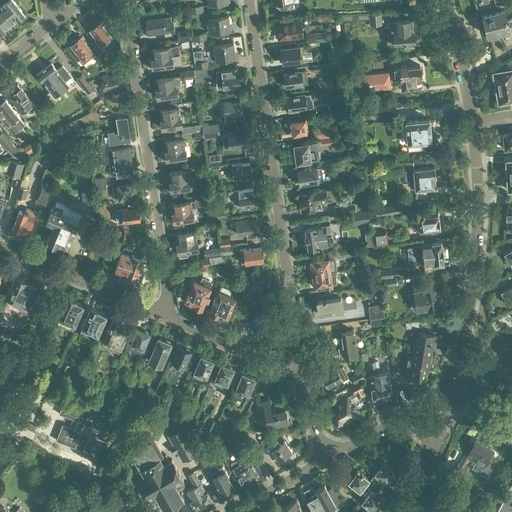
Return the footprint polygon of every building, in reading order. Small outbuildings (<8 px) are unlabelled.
[(12,0),(0,0),(0,10),(11,26),(18,21),(25,16),(12,0)] [(177,0),(170,0),(174,9),(180,6),(177,0)] [(290,5),(290,2),(293,2),(298,1),(297,0),(272,0),(273,5),(276,4),(276,7),(280,10),(287,9),(290,5)] [(188,8),(189,14),(203,12),(202,6),(188,8)] [(11,26),(0,10),(0,32),(1,34),(6,31),(5,30),(11,26)] [(489,36),(491,41),(499,39),(498,34),(510,31),(509,28),(511,27),(511,18),(507,20),(505,11),(483,17),(488,36),(489,36)] [(381,14),(369,15),(370,25),(382,24),(381,14)] [(208,18),(210,34),(230,31),(228,16),(208,18)] [(173,22),(171,22),(171,18),(164,19),(164,18),(147,21),(149,34),(166,32),(166,31),(174,30),(173,22)] [(104,53),(102,50),(107,47),(109,49),(115,44),(110,38),(111,37),(105,29),(109,26),(105,20),(100,23),(100,22),(100,23),(97,22),(94,25),(93,28),(90,31),(96,40),(95,41),(98,46),(95,48),(95,49),(100,56),(104,53)] [(406,42),(406,47),(414,47),(413,41),(414,41),(414,32),(413,32),(412,20),(393,21),(393,22),(387,23),(388,27),(385,27),(385,33),(394,32),(394,34),(387,34),(387,44),(394,43),(406,42)] [(303,37),(301,21),(285,23),(285,25),(277,26),(278,33),(277,33),(278,37),(279,38),(279,39),(287,38),(287,40),(295,39),(303,37)] [(178,31),(179,41),(191,39),(190,30),(178,31)] [(192,35),(193,42),(207,40),(206,34),(192,35)] [(81,59),(80,60),(80,61),(83,65),(95,55),(97,58),(100,56),(95,49),(92,51),(81,37),(77,40),(74,40),(71,42),(71,45),(81,59)] [(345,61),(344,51),(342,41),(332,42),(334,52),(330,53),(331,63),(345,61)] [(213,46),(215,62),(235,59),(233,43),(213,46)] [(153,68),(180,65),(178,47),(170,48),(151,51),(152,60),(147,61),(148,69),(153,68)] [(300,62),(305,61),(303,47),(298,48),(281,50),(282,58),(280,58),(281,63),(282,63),(282,65),(300,62)] [(74,63),(79,59),(71,49),(66,53),(74,63)] [(373,68),(394,66),(394,59),(372,61),(373,68)] [(194,63),(195,69),(209,67),(208,61),(194,63)] [(43,82),(55,97),(68,87),(65,82),(71,77),(62,67),(57,71),(51,64),(37,75),(43,83),(43,82)] [(390,87),(390,89),(401,88),(418,87),(420,84),(419,75),(420,75),(420,74),(422,70),(422,67),(419,65),(406,66),(406,65),(400,65),(400,67),(394,68),(388,69),(388,72),(362,74),(364,90),(390,87)] [(80,71),(87,79),(91,75),(85,67),(80,71)] [(195,70),(197,82),(208,81),(207,69),(195,70)] [(232,83),(240,82),(239,76),(235,76),(235,69),(222,71),(216,72),(219,90),(232,88),(232,83)] [(194,70),(184,71),(185,80),(196,79),(194,70)] [(511,70),(494,73),(496,87),(511,83),(511,70)] [(286,86),(286,88),(302,86),(302,85),(307,85),(305,71),(300,72),(284,75),(285,81),(284,83),(284,86),(286,86)] [(112,89),(113,94),(121,93),(120,88),(118,75),(108,76),(108,75),(101,76),(102,77),(97,78),(98,85),(103,84),(104,90),(112,89)] [(77,80),(87,94),(93,90),(82,76),(77,80)] [(156,90),(157,98),(177,95),(176,86),(175,86),(175,84),(179,84),(178,77),(174,78),(155,81),(156,90)] [(313,83),(314,90),(333,88),(333,81),(313,83)] [(511,83),(496,87),(499,102),(511,100),(511,83)] [(22,112),(26,116),(36,108),(33,104),(21,88),(20,89),(17,84),(11,89),(14,93),(13,93),(14,95),(11,97),(22,112)] [(313,91),(314,100),(331,98),(330,89),(313,91)] [(310,95),(308,96),(304,96),(287,98),(288,105),(287,107),(288,110),(289,110),(289,112),(314,109),(312,100),(311,100),(310,95)] [(217,109),(221,109),(225,108),(227,123),(238,122),(237,115),(242,114),(242,113),(243,111),(243,108),(241,107),(240,101),(231,103),(230,98),(216,100),(217,109)] [(0,106),(22,134),(24,132),(21,127),(24,124),(6,100),(5,100),(5,99),(2,99),(0,100),(0,106)] [(93,105),(97,110),(106,105),(102,99),(93,105)] [(316,107),(317,114),(329,112),(328,105),(316,107)] [(356,109),(357,116),(368,115),(369,118),(373,117),(373,115),(381,114),(380,105),(356,109)] [(22,134),(0,106),(0,119),(6,127),(7,126),(16,138),(22,134)] [(44,117),(50,124),(54,121),(45,108),(40,112),(41,113),(39,114),(42,118),(44,117)] [(178,109),(173,110),(160,112),(161,121),(162,130),(181,126),(180,118),(178,109)] [(102,133),(104,143),(129,140),(126,117),(116,118),(118,133),(114,134),(113,131),(102,133)] [(431,135),(430,125),(429,119),(406,122),(406,128),(400,129),(401,137),(407,137),(409,152),(423,150),(423,148),(430,147),(430,141),(431,141),(431,135)] [(292,135),(293,137),(307,135),(305,120),(290,122),(292,130),(291,131),(291,135),(292,135)] [(203,132),(203,133),(219,130),(218,125),(209,126),(208,124),(202,124),(202,126),(203,132)] [(203,132),(202,126),(182,129),(182,134),(203,132)] [(313,131),(314,139),(321,138),(321,139),(333,138),(331,129),(313,131)] [(220,137),(219,130),(203,133),(204,139),(204,141),(210,140),(210,138),(220,137)] [(204,139),(203,133),(203,132),(182,134),(183,140),(164,143),(165,151),(165,152),(160,153),(161,161),(167,160),(167,161),(186,158),(185,149),(184,149),(184,147),(188,146),(187,140),(193,139),(193,141),(204,139)] [(0,135),(0,143),(14,158),(28,155),(22,149),(19,152),(2,133),(0,135)] [(222,136),(224,149),(231,148),(232,150),(237,149),(237,148),(247,146),(247,145),(248,144),(247,140),(246,139),(245,133),(235,134),(234,133),(228,133),(228,136),(222,136)] [(94,138),(81,140),(82,146),(95,145),(94,138)] [(43,152),(49,148),(44,140),(38,145),(43,152)] [(32,142),(24,149),(29,155),(37,148),(32,142)] [(297,164),(310,162),(318,161),(316,144),(294,147),(294,148),(293,149),(294,153),(295,154),(295,156),(294,158),(295,161),(296,162),(297,164)] [(114,157),(115,163),(131,161),(129,148),(107,151),(108,158),(114,157)] [(133,174),(131,161),(115,163),(115,169),(110,170),(111,177),(133,174)] [(9,162),(6,175),(13,177),(16,163),(9,162)] [(414,177),(415,189),(435,187),(435,186),(441,186),(440,177),(434,177),(434,175),(434,167),(413,169),(412,162),(406,162),(408,178),(414,177)] [(23,165),(16,163),(13,177),(20,179),(23,165)] [(234,179),(251,177),(250,176),(252,174),(251,171),(250,170),(249,164),(239,165),(239,164),(232,165),(228,166),(229,179),(234,179)] [(48,165),(39,191),(49,194),(57,168),(48,165)] [(299,184),(300,186),(318,183),(323,182),(321,168),(316,169),(311,169),(310,166),(302,168),(303,171),(298,172),(299,179),(297,180),(298,183),(299,184)] [(169,182),(171,191),(190,188),(189,179),(189,180),(188,178),(193,177),(192,170),(188,171),(169,174),(170,182),(169,182)] [(363,172),(348,174),(350,183),(364,179),(363,172)] [(119,200),(136,197),(134,184),(118,186),(117,187),(112,187),(114,200),(119,199),(119,200)] [(94,194),(102,193),(106,192),(104,185),(93,186),(94,194)] [(20,187),(17,198),(24,200),(27,189),(20,187)] [(198,190),(199,196),(210,194),(209,188),(198,190)] [(232,200),(239,199),(240,209),(248,208),(249,210),(256,209),(255,204),(256,204),(254,195),(251,196),(250,189),(238,191),(229,192),(229,195),(231,195),(232,200)] [(35,204),(45,207),(48,195),(39,192),(35,204)] [(317,209),(321,209),(320,202),(326,201),(325,192),(314,194),(300,196),(302,212),(317,210),(317,209)] [(193,198),(194,202),(190,202),(171,205),(173,214),(172,214),(173,223),(174,223),(175,227),(194,224),(192,211),(191,211),(191,209),(202,207),(201,197),(193,198)] [(67,247),(77,223),(81,214),(72,211),(73,208),(59,202),(58,205),(54,204),(51,211),(46,221),(54,225),(46,243),(56,247),(55,248),(64,252),(66,247),(67,247)] [(377,217),(385,216),(406,213),(405,204),(375,208),(377,217)] [(355,205),(334,208),(335,216),(356,213),(355,205)] [(20,232),(28,235),(34,218),(36,213),(26,209),(25,213),(19,211),(12,229),(11,234),(17,237),(19,232),(20,232)] [(122,217),(123,224),(139,222),(138,209),(128,210),(127,209),(121,210),(121,212),(117,213),(118,217),(122,217)] [(348,226),(368,223),(366,212),(358,213),(347,215),(348,226)] [(418,221),(419,231),(431,229),(432,234),(439,233),(438,229),(440,228),(439,219),(438,214),(425,216),(425,213),(417,214),(411,215),(412,221),(418,221)] [(235,222),(237,236),(258,233),(258,232),(259,230),(259,227),(257,226),(256,220),(248,221),(248,220),(242,221),(235,222)] [(305,229),(307,249),(327,246),(333,245),(332,237),(331,237),(330,233),(331,233),(330,225),(305,229)] [(119,241),(126,242),(128,230),(121,229),(119,241)] [(179,258),(187,257),(187,252),(197,250),(196,241),(196,239),(200,239),(199,232),(195,233),(176,236),(177,244),(178,254),(178,253),(179,258)] [(374,236),(375,245),(385,244),(384,232),(373,233),(374,236)] [(219,241),(220,248),(231,247),(229,239),(219,241)] [(407,248),(409,265),(424,264),(424,265),(435,264),(444,264),(443,258),(444,258),(444,257),(448,257),(447,248),(443,248),(442,248),(441,242),(432,243),(422,244),(422,246),(407,248)] [(135,278),(140,280),(143,271),(138,270),(142,260),(131,256),(132,251),(123,248),(121,254),(121,253),(115,271),(126,275),(127,275),(126,276),(127,279),(132,280),(135,279),(135,278)] [(220,256),(219,249),(219,248),(204,251),(205,258),(220,256)] [(221,249),(221,256),(234,254),(234,248),(221,249)] [(246,264),(262,262),(262,261),(263,259),(263,256),(261,255),(260,249),(250,250),(250,249),(239,251),(241,265),(246,264)] [(221,256),(209,258),(211,264),(225,262),(221,256)] [(201,268),(210,266),(209,259),(208,259),(208,258),(201,260),(201,261),(200,261),(201,268)] [(312,270),(313,276),(330,273),(337,272),(336,259),(311,263),(312,264),(310,265),(311,270),(312,270)] [(382,278),(393,277),(405,276),(404,268),(381,271),(382,278)] [(330,273),(313,276),(314,281),(313,282),(313,287),(315,287),(315,288),(337,285),(336,275),(330,276),(330,273)] [(0,331),(1,332),(3,329),(17,335),(20,329),(21,329),(30,307),(27,306),(30,299),(31,299),(33,294),(33,293),(36,286),(26,282),(27,281),(16,276),(11,287),(0,314),(0,331)] [(201,307),(205,298),(207,299),(209,294),(207,294),(210,288),(209,288),(211,283),(202,279),(199,284),(193,281),(189,292),(184,290),(180,297),(185,300),(193,304),(193,305),(194,308),(198,310),(201,307)] [(383,281),(384,287),(397,285),(396,279),(383,281)] [(511,303),(511,285),(501,292),(508,306),(511,303)] [(227,318),(232,320),(235,312),(230,310),(235,299),(229,296),(231,291),(221,287),(219,292),(218,292),(216,297),(215,297),(213,301),(214,302),(210,311),(211,312),(211,316),(215,318),(215,317),(218,316),(219,315),(227,319),(227,318)] [(415,299),(417,311),(428,309),(428,310),(438,309),(438,308),(443,308),(442,299),(437,299),(436,299),(435,289),(425,291),(414,293),(408,294),(409,300),(415,299)] [(263,309),(262,308),(267,304),(260,294),(253,299),(256,304),(251,307),(252,309),(250,310),(252,312),(245,317),(249,322),(244,325),(249,332),(253,330),(256,334),(257,334),(258,334),(263,331),(263,329),(273,322),(267,315),(268,313),(266,310),(264,310),(263,309)] [(77,302),(68,298),(59,318),(59,319),(57,324),(71,330),(73,325),(82,306),(76,303),(77,302)] [(341,299),(317,302),(319,315),(334,313),(335,316),(343,315),(341,299)] [(368,307),(370,320),(384,318),(382,305),(368,307)] [(99,312),(90,308),(82,329),(80,334),(96,341),(98,336),(107,316),(99,313),(99,312)] [(123,322),(114,318),(104,342),(102,347),(118,354),(121,349),(130,329),(121,326),(123,322)] [(384,318),(370,320),(371,327),(385,325),(384,318)] [(405,323),(406,329),(419,327),(418,321),(405,323)] [(144,332),(138,330),(131,345),(132,345),(129,350),(142,355),(145,349),(146,348),(147,345),(147,344),(150,335),(149,335),(148,333),(145,332),(144,332)] [(357,355),(354,331),(341,333),(343,349),(340,349),(341,358),(357,355)] [(415,339),(414,346),(431,349),(435,349),(437,335),(436,335),(436,334),(425,332),(425,334),(419,333),(418,340),(415,339)] [(26,339),(23,347),(31,351),(34,343),(26,339)] [(165,342),(158,339),(156,344),(154,343),(152,348),(154,350),(149,361),(162,367),(166,359),(167,358),(168,355),(168,354),(172,345),(171,344),(170,343),(166,341),(165,342)] [(406,357),(405,364),(425,367),(428,367),(431,349),(414,346),(412,358),(406,357)] [(185,350),(179,348),(172,364),(173,364),(171,368),(183,374),(185,369),(186,367),(187,367),(189,364),(188,363),(192,353),(190,353),(189,351),(186,350),(185,350)] [(51,359),(39,355),(35,364),(47,368),(51,359)] [(207,360),(201,357),(194,373),(194,374),(192,378),(204,384),(206,379),(207,379),(207,377),(208,377),(210,373),(209,372),(214,363),(212,362),(212,360),(208,359),(207,360)] [(0,411),(15,418),(14,423),(14,424),(17,418),(0,411),(7,394),(13,397),(24,370),(23,370),(22,372),(2,363),(3,361),(0,360),(0,411)] [(400,362),(391,360),(393,373),(399,372),(400,362)] [(418,381),(418,379),(423,379),(425,367),(405,364),(404,369),(407,369),(406,376),(408,377),(408,379),(418,381)] [(57,376),(63,378),(68,367),(62,365),(57,376)] [(227,368),(222,366),(215,381),(213,386),(225,391),(227,386),(228,386),(228,385),(230,384),(231,381),(230,380),(234,371),(232,370),(232,369),(229,368),(227,368)] [(378,397),(379,402),(387,401),(387,396),(392,395),(389,372),(377,373),(376,366),(370,367),(371,374),(370,374),(372,388),(373,397),(378,397)] [(326,381),(329,387),(342,380),(343,382),(349,379),(343,367),(336,369),(336,368),(323,375),(324,376),(323,378),(324,380),(326,381)] [(46,369),(44,374),(52,378),(54,373),(46,369)] [(352,378),(355,384),(364,379),(361,373),(352,378)] [(249,378),(243,375),(236,390),(236,391),(234,395),(246,401),(248,395),(249,396),(250,394),(251,394),(253,390),(251,389),(255,380),(254,380),(254,378),(250,376),(249,378)] [(361,382),(348,390),(352,398),(356,396),(359,401),(366,396),(364,391),(366,390),(361,382)] [(150,389),(144,404),(149,406),(156,392),(150,389)] [(489,398),(493,400),(496,401),(499,394),(492,391),(489,398)] [(168,395),(161,412),(168,415),(175,399),(168,395)] [(62,425),(56,441),(75,448),(77,444),(85,447),(84,451),(103,459),(108,443),(104,441),(108,433),(112,435),(119,416),(121,412),(105,405),(101,414),(91,410),(93,406),(67,396),(60,414),(73,419),(69,428),(62,425)] [(340,427),(343,425),(343,424),(354,418),(355,419),(360,416),(356,408),(353,409),(347,398),(340,402),(341,403),(337,405),(339,408),(332,412),(336,420),(336,421),(335,421),(335,422),(335,423),(334,424),(335,425),(335,426),(336,427),(337,427),(337,428),(338,428),(339,428),(340,427)] [(270,403),(260,405),(263,421),(266,420),(267,426),(276,424),(276,427),(289,423),(286,410),(278,412),(277,407),(271,409),(270,403)] [(180,425),(190,429),(194,419),(184,415),(180,425)] [(34,432),(36,427),(37,426),(19,418),(19,419),(17,424),(34,432)] [(210,421),(202,438),(209,442),(217,424),(210,421)] [(231,424),(223,440),(232,444),(239,428),(231,424)] [(183,461),(197,452),(196,451),(200,448),(195,440),(191,442),(182,428),(182,429),(175,425),(166,431),(170,436),(169,437),(174,445),(170,447),(174,454),(178,452),(183,461)] [(246,427),(241,425),(237,435),(248,446),(253,441),(245,433),(246,427)] [(164,511),(177,504),(184,500),(178,489),(184,486),(184,484),(182,481),(184,480),(172,460),(171,460),(171,461),(170,462),(166,455),(163,457),(151,435),(128,455),(138,471),(142,478),(141,478),(140,477),(140,478),(140,479),(137,480),(136,480),(147,500),(149,500),(151,503),(153,504),(158,501),(164,511)] [(471,445),(464,456),(484,468),(494,451),(477,440),(473,447),(471,445)] [(276,441),(265,448),(272,459),(276,456),(279,461),(292,452),(285,441),(279,445),(276,441)] [(216,444),(223,457),(227,446),(216,444)] [(203,457),(198,460),(203,469),(208,466),(203,457)] [(238,460),(231,464),(234,469),(233,469),(242,484),(258,475),(258,474),(261,472),(258,466),(254,468),(250,460),(241,465),(238,460)] [(370,480),(375,484),(380,488),(384,482),(386,484),(396,471),(384,461),(373,474),(374,474),(370,480)] [(452,473),(451,474),(454,476),(455,476),(457,478),(458,478),(461,480),(467,470),(458,464),(452,473)] [(223,468),(211,475),(213,479),(221,494),(222,493),(224,494),(227,492),(228,490),(233,487),(228,478),(229,477),(226,472),(225,472),(223,468)] [(362,490),(367,494),(375,484),(370,480),(357,470),(347,483),(360,492),(362,490)] [(188,475),(190,479),(195,487),(187,492),(192,501),(190,502),(195,510),(212,500),(208,492),(206,493),(196,476),(194,472),(188,475)] [(84,482),(75,492),(91,507),(100,497),(84,482)] [(511,511),(511,482),(495,511),(511,511)] [(375,484),(367,494),(361,502),(373,511),(383,500),(375,493),(380,488),(375,484)] [(306,496),(314,511),(322,511),(327,510),(328,511),(333,511),(337,510),(334,505),(335,505),(324,485),(316,490),(313,492),(311,487),(304,491),(306,496)] [(114,500),(120,511),(126,511),(119,497),(114,500)] [(302,511),(297,500),(286,506),(284,502),(277,506),(279,510),(279,511),(302,511)]
